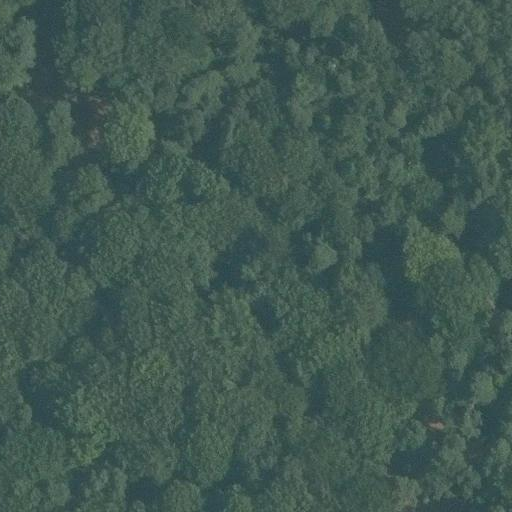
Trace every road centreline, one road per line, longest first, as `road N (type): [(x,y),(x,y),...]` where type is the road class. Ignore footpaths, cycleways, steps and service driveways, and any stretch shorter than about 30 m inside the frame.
road 1 (track): [(0,162),(45,191),(170,232),(217,276),(230,323),(216,369),(198,387),(34,511)]
road 2 (track): [(292,0),(0,126)]
